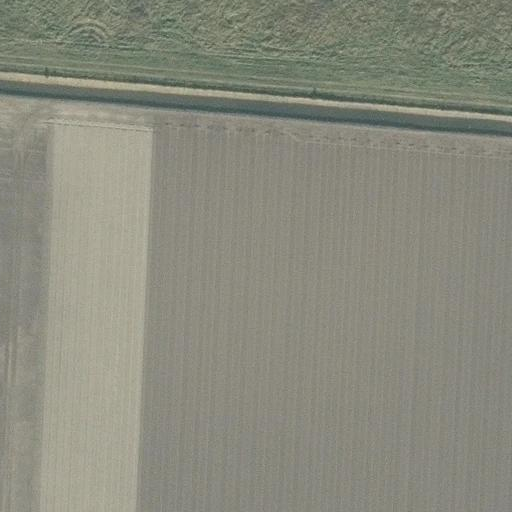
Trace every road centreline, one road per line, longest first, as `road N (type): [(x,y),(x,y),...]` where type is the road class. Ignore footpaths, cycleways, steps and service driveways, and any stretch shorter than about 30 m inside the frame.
road 1 (track): [(511,97),(0,54)]
road 2 (track): [(511,148),(0,105)]
